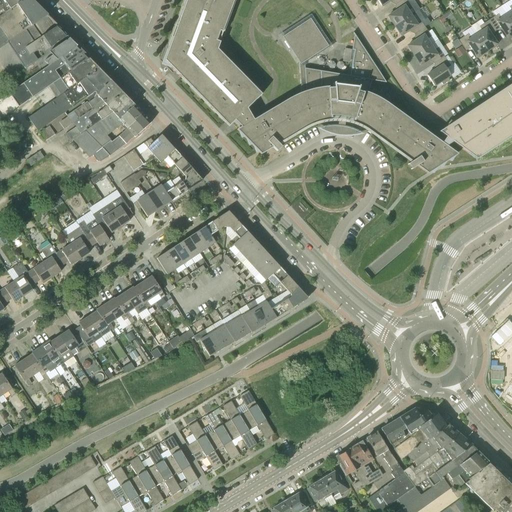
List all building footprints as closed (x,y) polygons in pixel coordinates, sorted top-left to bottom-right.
[(23,0),(5,13),(0,16),(0,47),(8,43),(47,16),(31,0),(23,0)] [(1,0),(0,1),(0,11),(2,10),(5,13),(23,0),(1,0)] [(453,151),(446,146),(442,143),(441,142),(393,107),(390,105),(386,102),(382,100),(378,98),(368,93),(372,80),(386,83),(353,33),(354,35),(352,50),(354,51),(350,76),(318,71),(305,69),(304,62),(328,46),(310,19),(282,37),(300,63),(301,93),(293,97),(285,101),(254,120),(247,109),(262,94),(218,49),(235,0),(185,0),(163,59),(225,122),(228,119),(232,123),(231,123),(232,123),(235,121),(241,127),(239,128),(260,150),(270,145),(277,152),(278,151),(276,150),(280,147),(281,148),(281,147),(276,141),(288,134),(303,125),(307,123),(311,121),(314,120),(326,117),(339,116),(343,117),(346,117),(358,121),(369,126),(380,134),(394,145),(415,159),(408,164),(408,165),(410,164),(412,168),(411,169),(411,170),(420,164),(427,168),(452,152),(453,151)] [(394,26),(412,15),(408,9),(411,6),(406,0),(402,0),(395,5),(398,10),(388,17),(394,26)] [(511,35),(511,23),(506,14),(501,17),(499,14),(489,21),(496,31),(501,28),(508,38),(511,35)] [(414,35),(425,27),(419,18),(415,20),(412,15),(394,26),(401,36),(411,30),(414,35)] [(57,26),(47,16),(8,43),(16,54),(57,26)] [(491,35),(496,31),(489,21),(485,23),(483,24),(480,19),(470,26),(476,34),(488,51),(497,45),(491,35)] [(57,26),(16,54),(26,69),(50,52),(57,47),(56,45),(67,36),(57,26)] [(414,56),(431,44),(428,39),(431,37),(425,27),(414,35),(417,40),(407,46),(414,56)] [(488,51),(476,34),(471,37),(468,34),(459,40),(466,51),(471,47),(478,58),(488,51)] [(77,46),(67,36),(56,45),(57,47),(50,52),(53,56),(38,66),(41,71),(71,51),(77,46)] [(433,64),(444,57),(438,48),(435,50),(431,44),(414,56),(420,66),(430,59),(433,64)] [(18,107),(54,83),(60,79),(55,71),(62,65),(68,73),(89,59),(77,46),(71,51),(41,71),(9,93),(18,107)] [(461,46),(454,51),(458,57),(465,52),(461,46)] [(444,57),(433,64),(437,69),(427,75),(434,86),(441,82),(443,85),(450,81),(448,77),(451,75),(446,69),(450,66),(444,57)] [(99,68),(89,59),(68,73),(60,79),(54,83),(62,94),(64,93),(99,68)] [(111,81),(99,68),(64,93),(62,94),(27,116),(37,131),(95,92),(97,93),(97,94),(111,81)] [(107,106),(122,92),(111,81),(97,94),(97,93),(94,99),(68,117),(70,120),(72,124),(74,123),(104,102),(107,106)] [(446,137),(442,143),(446,146),(452,142),(477,160),(511,136),(511,83),(448,126),(448,127),(443,135),(446,137)] [(135,105),(122,92),(107,106),(104,102),(74,123),(76,126),(63,135),(69,142),(74,140),(113,112),(119,119),(132,108),(135,105)] [(89,157),(93,155),(111,141),(107,135),(123,123),(128,128),(135,122),(135,121),(142,113),(135,105),(132,108),(119,119),(113,112),(74,140),(89,157)] [(111,141),(93,155),(99,163),(109,155),(110,156),(127,143),(133,137),(134,138),(151,123),(142,113),(135,121),(135,122),(128,128),(112,142),(111,141)] [(49,126),(45,129),(44,128),(38,132),(45,141),(55,134),(49,126)] [(154,155),(168,142),(161,135),(153,142),(152,140),(151,139),(143,143),(154,155)] [(167,157),(174,149),(168,142),(154,155),(161,162),(167,157)] [(180,171),(187,164),(182,157),(174,149),(167,157),(180,171)] [(127,161),(137,155),(134,150),(124,156),(127,161)] [(27,160),(31,166),(44,157),(40,151),(27,160)] [(137,155),(127,161),(130,166),(140,160),(137,155)] [(140,160),(130,166),(133,171),(143,164),(140,160)] [(187,164),(180,171),(185,176),(185,180),(182,182),(188,191),(199,183),(198,182),(198,178),(199,178),(200,177),(187,164)] [(106,174),(112,170),(109,166),(103,170),(106,174)] [(93,184),(106,176),(103,171),(90,178),(93,184)] [(130,176),(137,186),(141,183),(139,180),(135,174),(135,173),(130,176)] [(125,180),(132,190),(137,186),(130,176),(125,180)] [(132,190),(125,180),(120,183),(127,193),(132,190)] [(182,182),(166,192),(172,201),(181,195),(181,196),(188,191),(182,182)] [(153,190),(164,206),(171,201),(171,202),(172,201),(166,192),(161,185),(153,190)] [(145,195),(156,212),(164,206),(153,190),(145,195)] [(70,197),(65,193),(61,197),(65,201),(70,197)] [(156,212),(145,195),(133,203),(138,211),(139,210),(141,208),(147,217),(156,212)] [(60,205),(59,204),(63,202),(59,196),(56,198),(56,199),(46,206),(50,211),(60,205)] [(108,204),(122,225),(130,220),(127,217),(132,213),(125,203),(121,196),(108,204)] [(122,225),(108,204),(92,214),(95,218),(107,236),(122,225)] [(227,227),(228,215),(224,214),(214,221),(214,220),(205,226),(211,235),(215,241),(219,239),(214,233),(224,227),(227,227)] [(228,215),(227,227),(230,228),(237,236),(232,241),(234,244),(240,239),(248,232),(240,224),(232,215),(228,215)] [(107,236),(95,218),(86,224),(83,220),(78,224),(80,227),(92,245),(97,242),(99,246),(109,240),(106,236),(107,236)] [(17,226),(12,229),(17,236),(22,233),(17,226)] [(197,232),(208,248),(216,242),(215,241),(211,235),(205,226),(205,227),(197,232)] [(92,245),(80,227),(66,236),(71,244),(80,258),(90,252),(87,249),(92,245)] [(189,237),(200,253),(208,248),(197,232),(189,237)] [(240,252),(254,239),(248,232),(240,239),(234,244),(233,245),(240,252)] [(181,242),(192,258),(200,253),(189,237),(181,242)] [(254,239),(240,252),(246,259),(261,246),(254,239)] [(173,248),(184,264),(192,258),(181,242),(173,248)] [(64,264),(57,254),(50,244),(41,250),(47,260),(43,263),(52,277),(61,271),(59,267),(64,264)] [(80,258),(71,244),(57,254),(64,264),(69,261),(71,265),(80,258)] [(261,246),(246,259),(253,266),(267,253),(261,246)] [(176,269),(184,264),(173,248),(165,253),(176,269)] [(176,269),(165,253),(157,258),(160,263),(158,264),(165,275),(167,274),(176,269)] [(267,253),(253,266),(259,273),(273,260),(267,253)] [(273,260),(259,273),(266,280),(272,274),(280,267),(273,260)] [(36,283),(29,272),(28,273),(21,262),(13,268),(20,278),(14,282),(23,296),(33,290),(30,286),(36,283)] [(52,277),(43,263),(29,272),(36,283),(40,280),(43,283),(52,277)] [(272,274),(285,288),(293,281),(287,275),(280,267),(272,274)] [(143,282),(152,297),(159,293),(162,298),(165,296),(152,276),(143,282)] [(293,308),(308,298),(293,281),(285,288),(291,294),(290,297),(287,299),(293,308)] [(23,296),(14,282),(0,291),(7,301),(12,298),(14,302),(23,296)] [(152,297),(143,282),(134,288),(146,307),(147,307),(147,308),(151,305),(148,300),(152,297)] [(146,307),(134,288),(133,287),(124,293),(133,308),(140,304),(143,309),(146,307)] [(267,287),(264,290),(265,291),(269,298),(272,295),(267,287)] [(133,308),(124,293),(115,299),(115,298),(114,299),(127,318),(131,324),(135,321),(132,317),(133,316),(129,311),(133,308)] [(114,299),(115,298),(105,304),(115,319),(121,315),(125,320),(127,318),(114,299)] [(287,299),(271,309),(276,318),(286,312),(293,308),(287,299)] [(258,306),(268,323),(276,318),(271,309),(267,301),(258,306)] [(115,319),(105,304),(97,310),(110,331),(111,330),(110,329),(114,327),(111,322),(115,319)] [(268,323),(258,306),(250,311),(260,328),(268,323)] [(110,331),(97,310),(96,310),(97,311),(88,317),(98,332),(101,337),(110,331)] [(260,328),(250,311),(242,316),(242,315),(241,316),(252,333),(260,328)] [(252,333),(241,316),(233,321),(243,337),(251,332),(251,333),(252,333)] [(98,332),(88,317),(79,323),(80,326),(76,329),(87,347),(97,341),(93,334),(98,332)] [(243,337),(233,321),(225,325),(235,342),(243,337)] [(235,342),(225,325),(216,330),(226,346),(234,342),(235,342)] [(132,333),(128,327),(123,330),(127,337),(132,333)] [(59,336),(71,354),(77,350),(79,352),(87,347),(76,329),(71,332),(69,330),(59,336)] [(179,337),(181,341),(183,343),(194,336),(190,330),(179,337)] [(226,346),(216,330),(208,335),(218,351),(226,346)] [(150,359),(133,334),(130,337),(137,348),(135,349),(145,363),(150,359)] [(181,341),(179,337),(178,335),(169,341),(174,349),(181,341)] [(218,351),(208,335),(200,340),(200,341),(204,352),(207,351),(210,356),(218,351)] [(59,336),(51,342),(64,362),(65,362),(73,356),(71,354),(59,336)] [(64,362),(51,342),(50,341),(41,347),(51,361),(55,368),(61,365),(63,369),(67,366),(64,362)] [(42,367),(46,372),(49,370),(46,365),(51,361),(41,347),(32,352),(42,367)] [(162,356),(157,348),(151,353),(155,359),(162,356)] [(139,357),(135,350),(130,353),(134,360),(139,357)] [(42,367),(32,352),(32,353),(32,354),(23,360),(33,375),(39,371),(43,376),(46,373),(46,372),(42,367)] [(33,375),(23,360),(14,366),(28,386),(32,383),(29,378),(33,375)] [(135,368),(131,363),(122,368),(125,373),(135,368)] [(0,374),(0,390),(3,395),(8,391),(12,396),(16,394),(2,373),(0,374)] [(92,387),(88,379),(82,383),(87,390),(92,387)] [(239,415),(244,423),(261,413),(248,391),(240,396),(248,410),(239,415)] [(73,398),(70,392),(64,395),(67,401),(73,398)] [(63,401),(59,394),(53,398),(57,405),(63,401)] [(222,425),(227,433),(244,423),(239,415),(231,401),(222,407),(231,420),(222,425)] [(29,416),(24,410),(19,413),(24,420),(29,416)] [(400,419),(411,434),(436,415),(434,413),(415,410),(400,419)] [(205,435),(210,443),(227,433),(222,425),(214,411),(205,417),(213,430),(205,435)] [(261,413),(244,423),(249,431),(257,426),(266,440),(274,435),(261,413)] [(411,434),(391,446),(401,460),(416,449),(440,432),(442,433),(449,427),(446,423),(444,425),(436,415),(411,434)] [(391,446),(411,434),(400,419),(381,430),(391,446)] [(210,443),(205,435),(197,422),(188,427),(196,441),(187,446),(192,454),(210,443)] [(244,423),(227,433),(232,441),(240,436),(248,450),(257,445),(249,431),(244,423)] [(416,449),(401,460),(404,465),(411,460),(412,462),(426,452),(430,457),(460,435),(449,427),(442,433),(440,432),(416,449)] [(415,486),(403,471),(388,450),(377,432),(366,439),(377,456),(382,453),(385,456),(383,457),(393,471),(391,473),(395,479),(377,492),(368,499),(376,511),(379,511),(387,506),(397,499),(415,486)] [(227,433),(210,443),(214,451),(223,446),(231,460),(240,455),(232,441),(227,433)] [(426,479),(472,446),(460,435),(430,457),(414,468),(411,465),(403,471),(415,486),(426,479)] [(168,468),(185,458),(172,436),(163,442),(172,455),(163,460),(168,468)] [(349,450),(369,484),(382,476),(379,470),(372,474),(368,467),(366,469),(364,468),(362,466),(373,460),(362,442),(349,450)] [(210,443),(192,454),(197,462),(206,457),(214,470),(223,465),(214,451),(210,443)] [(442,477),(447,474),(478,452),(472,446),(426,479),(432,487),(435,485),(439,482),(444,479),(442,477)] [(168,468),(163,460),(155,447),(146,452),(154,465),(146,470),(151,479),(168,468)] [(369,484),(349,450),(336,457),(347,475),(357,469),(358,471),(357,473),(356,475),(360,482),(353,486),(357,491),(369,484)] [(478,452),(447,474),(458,488),(466,481),(489,462),(478,452)] [(81,461),(87,472),(96,466),(90,456),(81,461)] [(151,479),(146,470),(138,457),(129,462),(137,476),(129,481),(134,489),(151,479)] [(185,458),(168,468),(173,476),(181,471),(189,485),(198,480),(185,458)] [(72,467),(78,477),(87,472),(81,461),(72,467)] [(511,484),(489,462),(466,481),(494,511),(499,511),(511,501),(511,484)] [(62,472),(69,483),(78,477),(72,467),(62,472)] [(134,489),(129,481),(121,467),(112,472),(120,486),(111,491),(116,499),(134,489)] [(181,490),(173,476),(168,468),(151,479),(155,486),(164,482),(172,495),(181,490)] [(321,478),(331,495),(337,492),(339,494),(347,490),(336,472),(335,470),(330,472),(332,474),(329,476),(328,474),(321,478)] [(53,477),(60,488),(69,483),(62,472),(53,477)] [(44,483),(51,494),(60,488),(53,477),(44,483)] [(99,493),(109,487),(102,477),(93,483),(99,493)] [(331,495),(321,478),(314,482),(315,484),(308,488),(320,509),(327,504),(324,500),(331,495)] [(164,500),(155,486),(151,479),(134,489),(138,497),(147,492),(155,505),(164,500)] [(444,479),(439,482),(446,492),(450,489),(444,479)] [(439,482),(435,485),(441,495),(446,492),(439,482)] [(35,488),(41,499),(51,494),(44,483),(35,488)] [(435,485),(432,487),(430,488),(437,498),(441,495),(435,485)] [(415,486),(397,499),(403,508),(403,507),(408,504),(412,501),(417,498),(421,495),(415,486)] [(116,499),(111,491),(109,487),(99,493),(105,504),(114,498),(115,500),(116,499)] [(26,494),(32,504),(41,499),(35,488),(26,494)] [(73,494),(80,505),(89,499),(83,488),(73,494)] [(437,498),(430,488),(426,491),(433,501),(437,498)] [(134,489),(116,499),(121,507),(129,502),(135,511),(143,511),(146,510),(138,497),(134,489)] [(433,501),(426,491),(421,495),(428,504),(433,501)] [(285,500),(292,511),(303,511),(309,509),(300,493),(293,497),(292,495),(285,500)] [(32,504),(26,494),(17,499),(23,510),(32,504)] [(80,505),(73,494),(64,500),(70,510),(80,505)] [(421,495),(417,498),(424,507),(428,504),(421,495)] [(417,498),(412,501),(419,511),(424,507),(417,498)] [(89,499),(80,505),(84,511),(91,511),(96,509),(89,499)] [(67,511),(70,510),(64,500),(54,505),(57,511),(67,511)] [(292,511),(285,500),(278,504),(279,506),(272,510),(273,511),(292,511)] [(459,500),(454,503),(460,511),(462,511),(466,510),(459,500)] [(412,501),(408,504),(413,511),(417,511),(419,511),(412,501)] [(511,511),(511,501),(499,511),(511,511)] [(460,511),(454,503),(449,507),(453,511),(460,511)]
